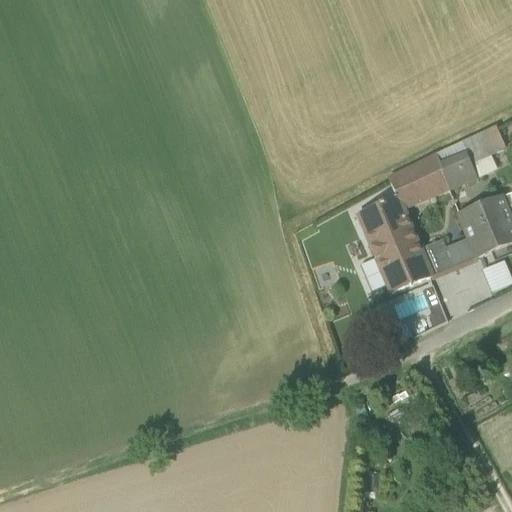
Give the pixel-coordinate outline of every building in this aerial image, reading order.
[(462,146),(436,158),(440,166),(467,156),(471,167),(490,158),(504,152),(494,132),(462,146)] [(477,181),(471,167),(467,156),(440,166),(439,167),(449,193),(477,181)] [(399,201),(404,212),(435,199),(434,199),(447,193),(448,194),(449,193),(439,167),(435,158),(389,182),(397,202),(399,201)] [(471,167),(477,181),(497,172),(490,158),(471,167)] [(511,196),(502,201),(511,225),(511,224),(511,196)] [(511,227),(511,225),(502,201),(501,199),(458,217),(459,218),(469,242),(477,262),(492,256),(511,247),(511,227)] [(387,289),(390,297),(432,280),(421,253),(404,212),(399,201),(397,202),(357,218),(375,262),(387,289)] [(455,271),(477,262),(469,242),(446,251),(455,271)] [(421,253),(432,280),(455,271),(446,251),(443,244),(421,253)] [(511,256),(511,247),(492,256),(495,264),(511,256)] [(371,295),(387,289),(375,262),(360,269),(371,295)] [(511,281),(505,263),(482,273),(491,296),(511,287),(511,281)] [(385,335),(393,351),(413,342),(405,326),(385,335)]
